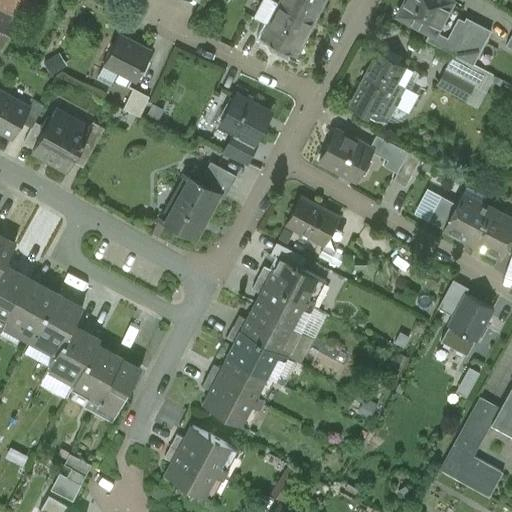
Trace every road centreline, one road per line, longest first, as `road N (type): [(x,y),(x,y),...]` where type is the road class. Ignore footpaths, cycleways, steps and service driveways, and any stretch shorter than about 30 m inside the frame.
road 1 (residential): [(278,162),(511,289)]
road 2 (residential): [(192,322),(65,258),(86,216)]
road 3 (residential): [(312,96),(179,35),(160,14)]
road 4 (residential): [(192,322),(127,440),(123,474)]
road 5 (residential): [(213,283),(86,216)]
road 6 (residential): [(278,162),(213,283)]
